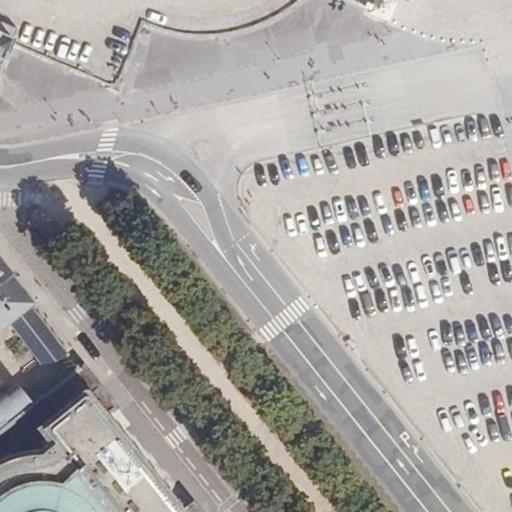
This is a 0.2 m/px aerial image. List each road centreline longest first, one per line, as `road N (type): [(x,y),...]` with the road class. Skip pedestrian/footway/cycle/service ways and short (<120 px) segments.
road 1 (secondary): [(4,167),(105,153),(162,172),(430,511)]
road 2 (residential): [(238,511),(3,211),(4,167)]
